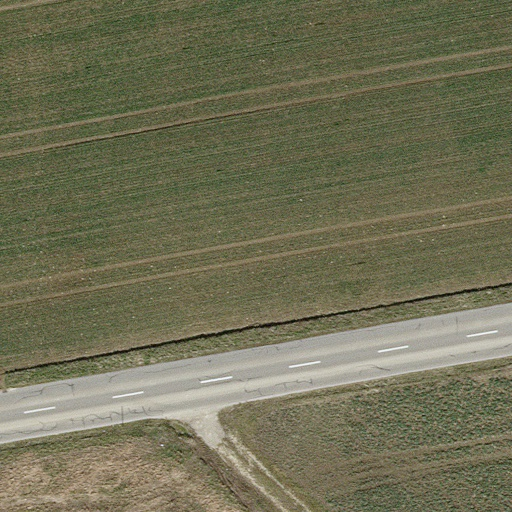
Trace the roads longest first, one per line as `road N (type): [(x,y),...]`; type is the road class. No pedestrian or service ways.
road 1 (tertiary): [(0,417),(511,331)]
road 2 (track): [(188,387),(214,430),(308,511)]
